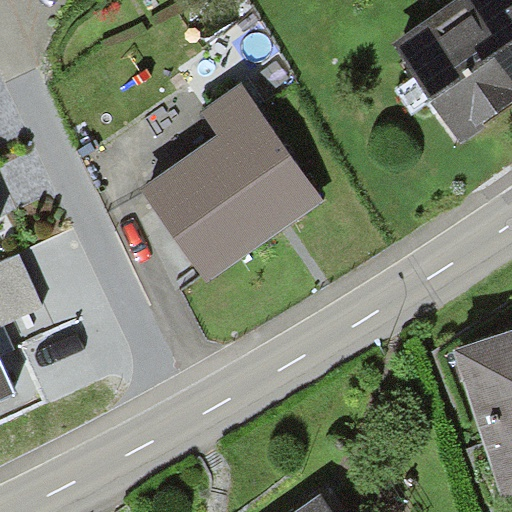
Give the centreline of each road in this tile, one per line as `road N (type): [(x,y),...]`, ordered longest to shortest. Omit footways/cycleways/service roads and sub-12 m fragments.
road 1 (residential): [(0,33),(186,422)]
road 2 (tertiary): [(186,422),(511,221)]
road 3 (tertiary): [(19,511),(186,422)]
